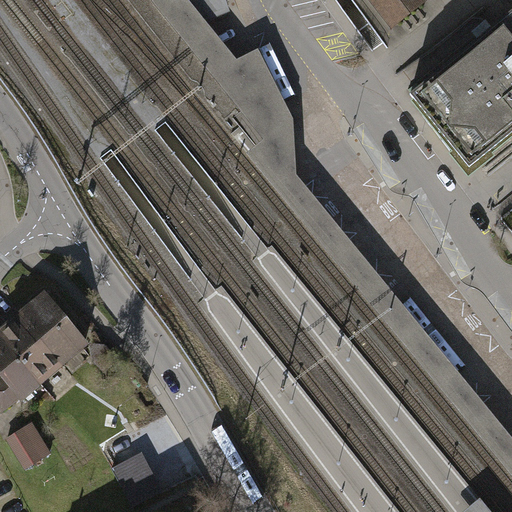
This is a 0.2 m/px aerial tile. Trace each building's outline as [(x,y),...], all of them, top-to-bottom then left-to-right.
[(511,439),(297,178),(295,123),(258,51),(250,56),(239,63),(200,21),(182,0),(151,0),(264,143),(256,150),(247,157),(511,477),(511,439)] [(182,0),(200,21),(228,10),(224,0),(182,0)] [(366,0),(392,32),(431,0),(366,0)] [(511,143),(511,16),(407,102),(470,178),(511,143)] [(43,297),(19,317),(62,371),(86,352),(43,297)] [(0,331),(0,335),(41,387),(62,371),(19,317),(0,331)] [(41,387),(0,335),(0,418),(1,419),(41,387)] [(31,428),(5,445),(24,476),(51,459),(31,428)] [(139,457),(112,473),(134,511),(137,511),(162,498),(139,457)] [(490,511),(480,499),(464,511),(490,511)]
